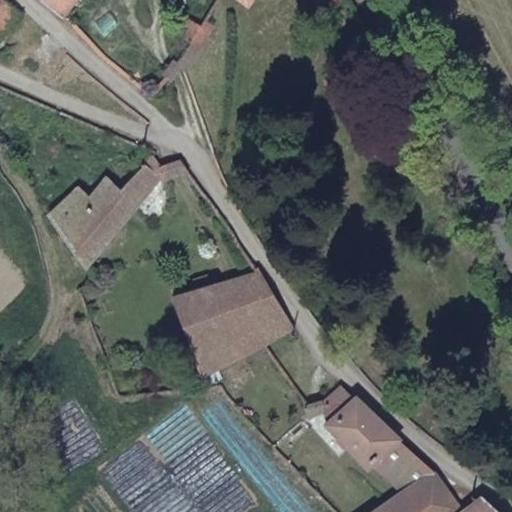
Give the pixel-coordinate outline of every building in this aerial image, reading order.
[(40,0),(62,20),(78,0),(234,0),(244,7),(248,0),(40,0)] [(78,0),(62,20),(100,59),(124,35),(90,0),(78,0)] [(0,41),(19,17),(0,1),(0,41)] [(178,36),(195,48),(207,30),(192,19),(178,36)] [(152,104),(172,78),(124,35),(100,59),(152,104)] [(48,213),(84,268),(158,180),(140,167),(119,190),(103,179),(88,195),(77,188),(48,213)] [(156,252),(135,256),(141,274),(161,269),(156,252)] [(293,332),(253,270),(212,285),(207,271),(188,278),(193,291),(173,298),(201,377),(205,376),(293,332)] [(358,397),(342,381),(311,412),(326,428),(358,397)] [(324,500),(334,511),(457,511),(461,509),(434,472),(358,397),(326,428),(369,472),(378,463),(404,487),(373,511),(372,511),(344,484),(324,500)] [(461,509),(457,511),(495,511),(476,498),(461,509)]
